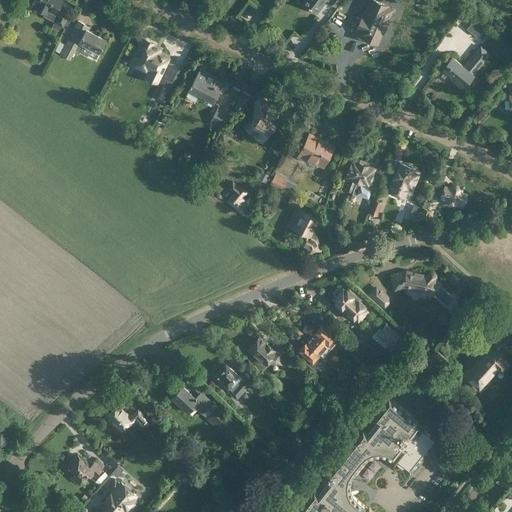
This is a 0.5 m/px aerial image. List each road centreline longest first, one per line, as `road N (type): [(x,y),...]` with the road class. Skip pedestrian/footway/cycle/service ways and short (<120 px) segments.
road 1 (residential): [(5,471),(85,389),(195,317),(325,265),(511,210)]
road 2 (residential): [(511,174),(145,0)]
